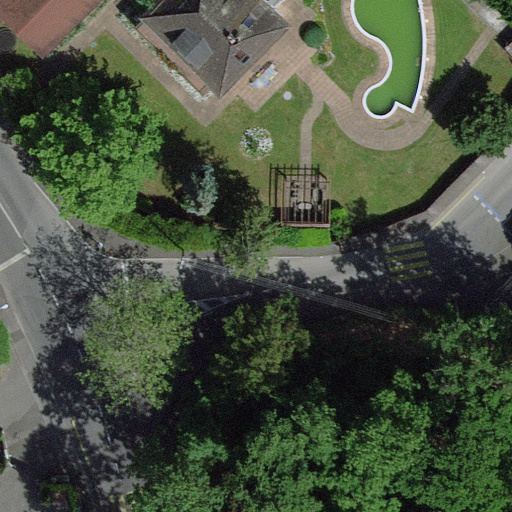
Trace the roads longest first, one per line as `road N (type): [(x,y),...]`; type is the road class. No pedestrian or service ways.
road 1 (residential): [(511,186),(445,251),(79,331)]
road 2 (tertiary): [(132,511),(79,331)]
road 3 (tertiary): [(79,331),(0,192)]
